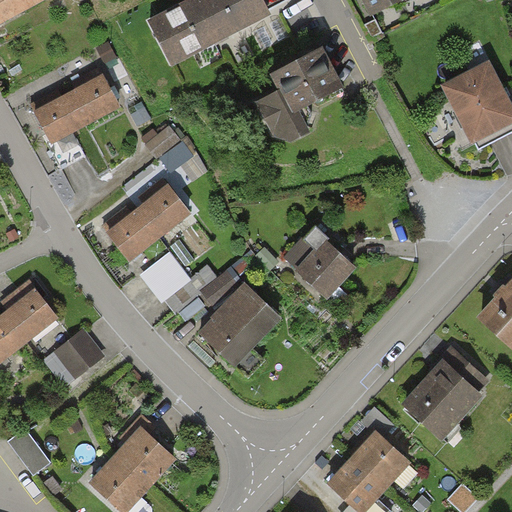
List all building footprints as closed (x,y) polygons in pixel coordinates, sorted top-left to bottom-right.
[(0,0),(0,23),(45,0),(0,0)] [(262,22),(251,0),(187,0),(147,19),(169,66),(262,22)] [(359,0),(366,15),(396,0),(359,0)] [(338,89),(320,52),(264,79),(281,115),(338,89)] [(511,121),(511,117),(488,66),(440,88),(466,143),(511,121)] [(70,130),(121,104),(107,78),(33,117),(60,170),(85,157),(70,130)] [(123,261),(186,213),(168,189),(105,238),(123,261)] [(326,296),(354,267),(330,244),(302,273),(326,296)] [(146,269),(183,321),(211,301),(175,250),(146,269)] [(220,304),(243,282),(229,267),(206,290),(220,304)] [(511,275),(476,317),(511,348),(511,275)] [(227,367),(279,318),(246,283),(194,332),(227,367)] [(0,359),(56,317),(31,284),(0,307),(0,359)] [(103,357),(84,334),(48,363),(67,386),(103,357)] [(440,362),(399,407),(437,442),(479,397),(440,362)] [(12,439),(37,472),(55,459),(29,425),(12,439)] [(119,511),(174,456),(144,426),(88,483),(118,511),(119,511)] [(370,433),(323,483),(353,511),(360,511),(404,466),(370,433)]
